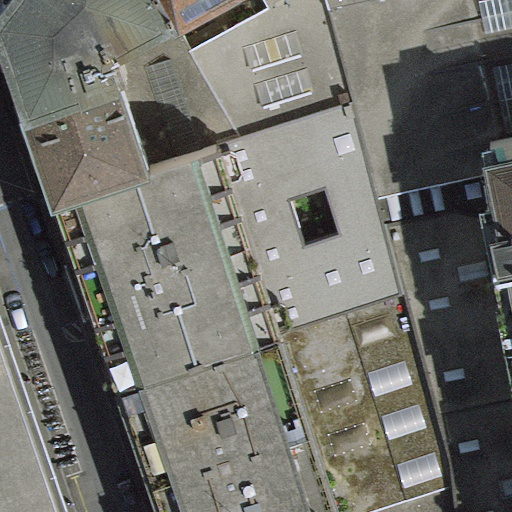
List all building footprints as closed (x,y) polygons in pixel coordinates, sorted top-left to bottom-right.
[(180,11),(173,0),(0,0),(0,30),(23,99),(122,65),(117,45),(175,14),(180,11)] [(173,0),(180,11),(200,0),(173,0)] [(354,94),(329,0),(283,0),(271,6),(193,46),(241,131),(354,94)] [(511,139),(511,0),(329,0),(354,94),(381,193),(502,168),(497,142),(511,139)] [(175,14),(117,45),(122,65),(153,160),(217,139),(241,131),(193,46),(175,14)] [(153,160),(122,65),(23,99),(56,192),(153,160)] [(278,330),(406,289),(381,193),(354,94),(241,131),(217,139),(278,330)] [(153,160),(56,192),(123,384),(278,330),(217,139),(153,160)] [(511,139),(497,142),(502,168),(506,187),(493,190),(508,264),(511,263),(511,139)] [(456,481),(459,511),(511,511),(511,263),(508,264),(493,190),(506,187),(502,168),(381,193),(406,289),(456,481)] [(358,511),(456,481),(406,289),(278,330),(342,511),(358,511)] [(342,511),(278,330),(123,384),(165,511),(342,511)] [(0,511),(54,511),(0,353),(0,511)] [(459,511),(456,481),(358,511),(459,511)]
